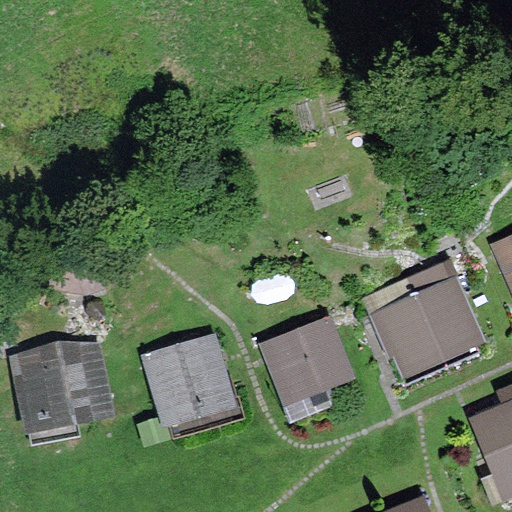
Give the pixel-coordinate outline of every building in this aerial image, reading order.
[(511,244),(503,249),(511,269),(511,244)] [(56,286),(84,292),(99,286),(88,258),(50,272),(56,286)] [(385,316),(406,363),(470,335),(449,288),(385,316)] [(270,348),(290,398),(343,377),(324,327),(270,348)] [(150,360),(167,418),(225,402),(208,344),(150,360)] [(32,373),(41,422),(101,410),(91,361),(68,366),(64,346),(33,352),(37,372),(32,373)] [(481,429),(503,482),(511,478),(511,404),(505,407),(510,418),(481,429)]
